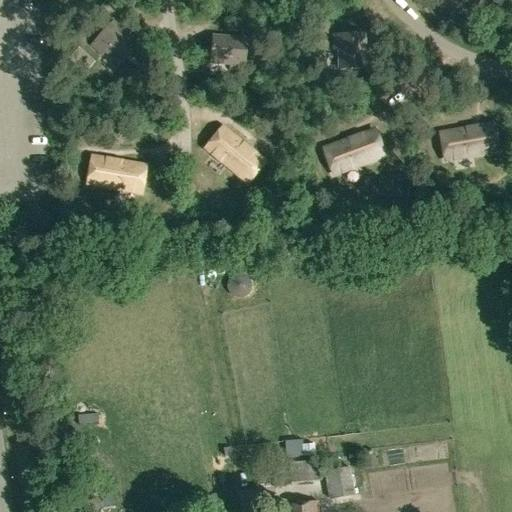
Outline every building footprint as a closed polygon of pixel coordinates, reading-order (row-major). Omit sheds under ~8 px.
[(453,10),(471,18),(478,0),(441,0),(437,9),(451,15),(453,10)] [(105,51),(120,65),(137,45),(112,22),(91,45),(102,55),(105,51)] [(330,35),(331,62),(350,61),(351,66),(365,65),(364,34),(330,35)] [(212,37),(210,63),(230,65),(230,69),(244,70),(246,39),(212,37)] [(76,62),(76,58),(71,53),(64,60),(71,67),(76,62)] [(440,134),(445,160),(498,151),(493,124),(440,134)] [(222,128),(205,149),(247,183),(264,162),(222,128)] [(324,149),(333,174),(383,156),(374,131),(324,149)] [(92,157),(88,184),(140,193),(145,166),(92,157)] [(29,220),(29,212),(18,212),(18,220),(29,220)] [(318,458),(318,445),(294,446),(295,459),(318,458)] [(318,462),(288,465),(291,486),(321,481),(318,462)] [(327,477),(330,501),(354,498),(351,474),(327,477)] [(356,511),(355,501),(331,504),(331,511),(356,511)] [(282,507),(283,511),(318,511),(317,502),(282,507)]
